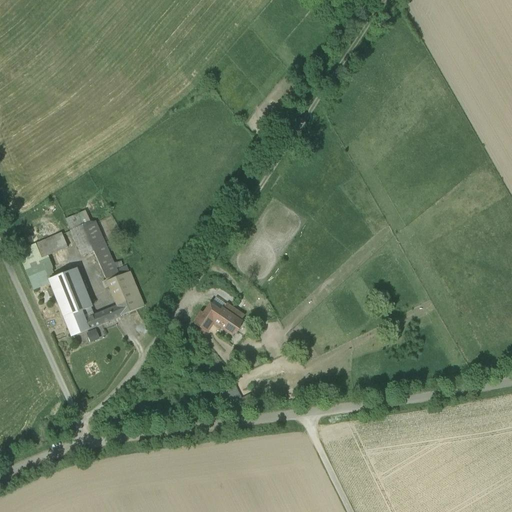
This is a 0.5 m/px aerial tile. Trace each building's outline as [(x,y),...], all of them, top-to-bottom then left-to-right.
[(251,131),(259,124),(253,118),(245,125),(251,131)] [(116,307),(121,316),(144,307),(126,267),(116,271),(96,223),(89,222),(85,212),(65,221),(82,257),(93,252),(116,307)] [(60,234),(33,245),(40,260),(47,256),(67,248),(60,234)] [(45,271),(40,260),(33,245),(18,252),(28,278),(45,271)] [(45,271),(46,271),(52,268),(47,256),(40,260),(45,271)] [(46,271),(45,271),(28,278),(33,290),(50,284),(49,281),(46,271)] [(50,284),(65,318),(80,312),(82,317),(92,312),(75,271),(49,281),(50,284)] [(215,298),(210,306),(220,312),(222,310),(226,305),(215,298)] [(226,305),(222,310),(239,322),(243,316),(226,305)] [(213,322),(232,335),(235,332),(236,333),(240,328),(238,327),(241,323),(239,322),(222,310),(220,312),(210,306),(203,315),(213,322)] [(116,307),(110,310),(114,319),(121,316),(116,307)] [(88,330),(114,319),(110,310),(84,320),(88,330)] [(80,312),(65,318),(72,337),(88,330),(84,320),(82,317),(80,312)] [(195,324),(205,331),(206,332),(213,322),(203,315),(201,314),(194,324),(195,324)] [(205,331),(195,324),(191,330),(201,337),(205,331)] [(94,331),(87,333),(90,341),(96,338),(94,331)] [(321,380),(313,384),(320,397),(328,393),(321,380)] [(216,397),(222,409),(242,399),(240,394),(236,387),(216,397)] [(246,391),(240,394),(242,399),(243,402),(250,399),(246,391)]
